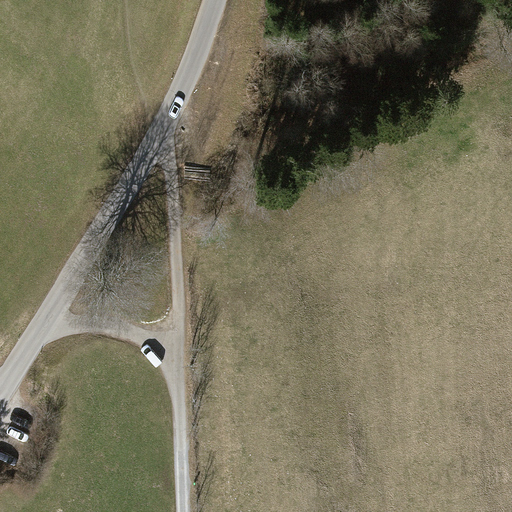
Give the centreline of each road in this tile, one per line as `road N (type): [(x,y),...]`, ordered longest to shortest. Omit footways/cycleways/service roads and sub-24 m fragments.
road 1 (unclassified): [(216,0),(158,140),(0,390)]
road 2 (track): [(158,140),(170,171),(180,349)]
road 3 (track): [(180,349),(183,511)]
road 4 (track): [(180,349),(106,327),(37,333)]
